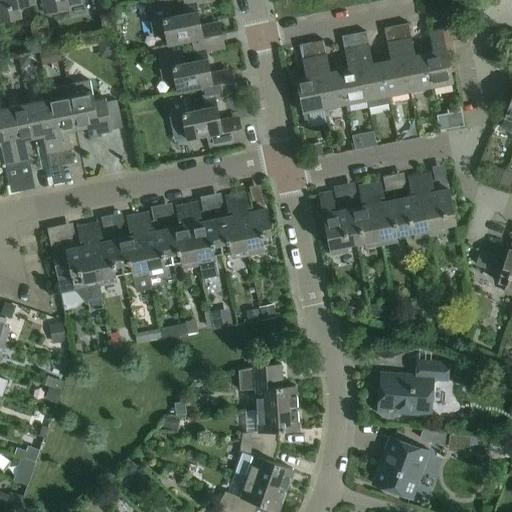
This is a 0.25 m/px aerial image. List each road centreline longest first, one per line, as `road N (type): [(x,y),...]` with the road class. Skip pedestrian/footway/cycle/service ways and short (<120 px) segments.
road 1 (residential): [(312,511),(333,456),(335,386),(288,178)]
road 2 (residential): [(0,218),(283,157)]
road 3 (residential): [(460,143),(288,178)]
road 4 (residential): [(511,18),(482,34),(488,110),(475,135),(460,143)]
road 5 (residential): [(258,39),(407,8)]
road 6 (residential): [(283,157),(258,39)]
